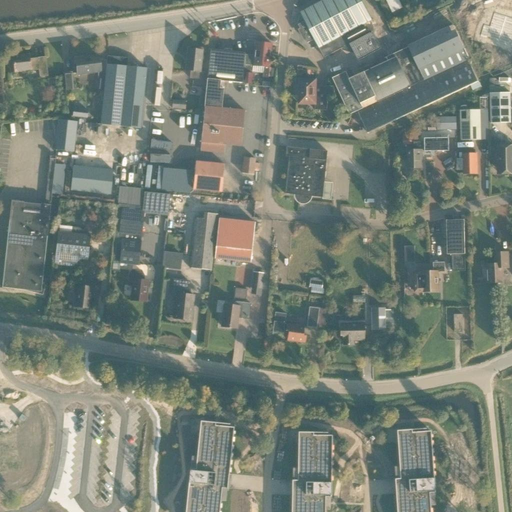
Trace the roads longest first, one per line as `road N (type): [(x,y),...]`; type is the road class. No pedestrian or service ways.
road 1 (unclassified): [(484,372),(341,388),(0,331)]
road 2 (residential): [(511,196),(381,225),(265,212),(284,20),(276,0)]
road 3 (tertiary): [(0,43),(273,0)]
road 4 (unclassified): [(500,511),(484,372)]
